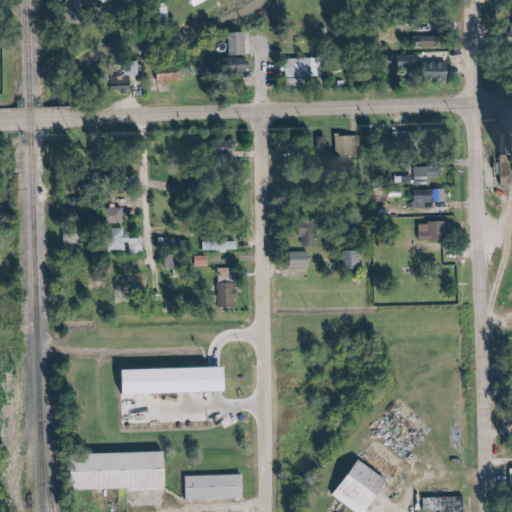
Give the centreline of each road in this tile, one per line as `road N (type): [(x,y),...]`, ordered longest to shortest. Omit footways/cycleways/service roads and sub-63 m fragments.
road 1 (tertiary): [(491,511),(486,105)]
road 2 (residential): [(276,511),(267,112)]
road 3 (tertiary): [(150,116),(511,104)]
road 4 (tertiary): [(0,119),(150,116)]
road 5 (residential): [(161,250),(150,116)]
